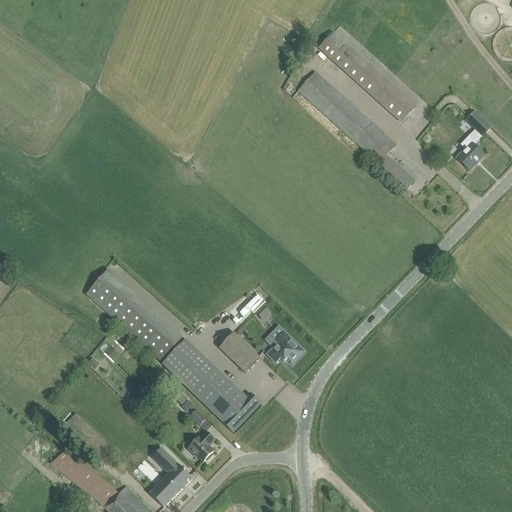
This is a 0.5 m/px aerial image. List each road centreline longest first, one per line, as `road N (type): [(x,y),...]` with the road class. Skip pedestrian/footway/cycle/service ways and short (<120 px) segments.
road 1 (unclassified): [(303,463),(308,401),(345,350),(511,178)]
road 2 (unclassified): [(186,511),(239,465),(303,463)]
